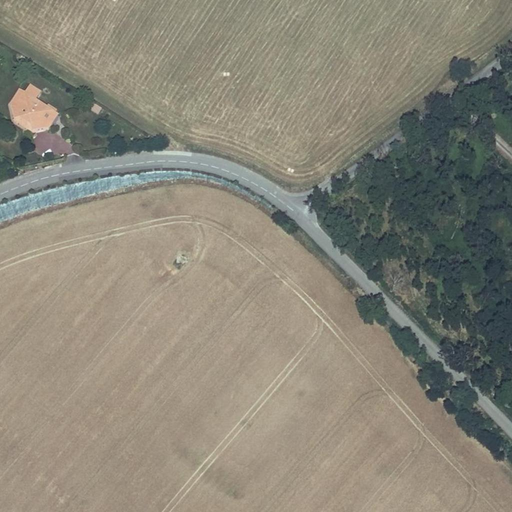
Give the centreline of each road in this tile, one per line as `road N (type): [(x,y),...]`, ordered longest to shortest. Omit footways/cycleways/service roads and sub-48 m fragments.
road 1 (tertiary): [(0,196),(42,178),(174,161),(226,170),(295,212)]
road 2 (tertiary): [(295,212),(511,433)]
road 3 (unclassified): [(295,212),(511,46)]
